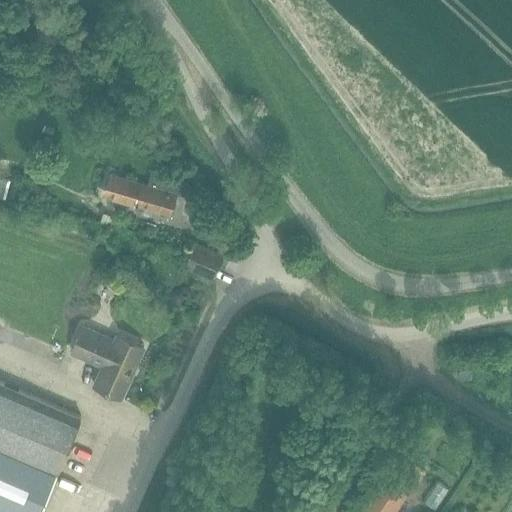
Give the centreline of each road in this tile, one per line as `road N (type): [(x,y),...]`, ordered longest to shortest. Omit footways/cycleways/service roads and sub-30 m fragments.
road 1 (unclassified): [(511,274),(430,286),(361,270),(290,192),(154,0)]
road 2 (unclassified): [(131,511),(224,309),(276,257)]
road 3 (unclassified): [(276,257),(152,0)]
road 4 (unclassified): [(511,313),(382,337),(349,323),(276,257)]
